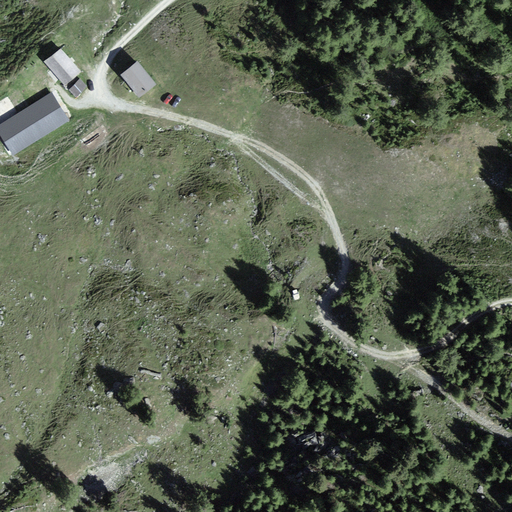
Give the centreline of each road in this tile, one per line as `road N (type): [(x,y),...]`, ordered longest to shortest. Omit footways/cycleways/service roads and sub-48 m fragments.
road 1 (track): [(223,133),(108,102),(103,87),(119,49),(174,0)]
road 2 (track): [(384,356),(326,320),(325,303),(351,277),(334,224)]
road 3 (track): [(511,438),(447,389),(384,356)]
road 4 (track): [(223,133),(294,165),(327,201),(334,224)]
road 5 (track): [(334,224),(223,133)]
road 6 (track): [(384,356),(435,345),(494,306),(511,304)]
